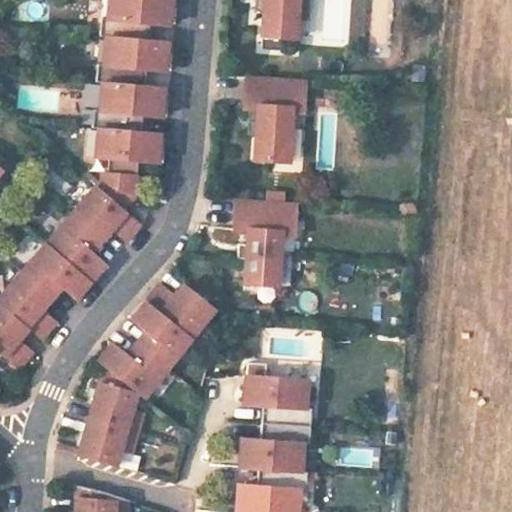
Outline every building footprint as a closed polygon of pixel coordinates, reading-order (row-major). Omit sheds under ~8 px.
[(108,0),(107,19),(101,19),(99,36),(106,36),(148,40),(150,23),(168,24),(169,0),(108,0)] [(256,0),(256,10),(265,11),(263,49),(280,50),(281,37),(296,38),(298,0),(256,0)] [(148,40),(106,36),(103,65),(97,64),(95,82),(102,82),(145,86),(146,68),(164,70),(166,42),(148,40)] [(305,81),(245,77),(243,104),(243,108),(249,108),(258,109),(257,121),(248,120),(247,134),(255,135),(254,160),(287,162),(291,111),(303,112),(305,81)] [(145,86),(102,82),(99,110),(93,110),(91,127),(98,128),(141,132),(142,114),(160,116),(162,87),(145,86)] [(258,109),(249,108),(248,120),(257,121),(258,109)] [(99,182),(96,186),(123,209),(134,196),(137,159),(156,161),(158,133),(141,132),(98,128),(95,156),(108,157),(107,172),(100,172),(99,182)] [(123,209),(96,186),(71,215),(97,237),(106,226),(125,242),(140,224),(123,209)] [(269,190),(268,202),(286,204),(287,191),(269,190)] [(268,202),(237,200),(235,228),(235,231),(250,232),(250,246),(239,245),(238,258),(248,259),(246,283),(278,286),(281,248),(282,235),(294,236),(297,205),(286,204),(268,202)] [(97,237),(71,215),(46,244),(72,266),(91,282),(106,265),(87,248),(97,237)] [(72,266),(46,244),(21,273),(47,295),(57,284),(76,300),(91,282),(72,266)] [(47,295),(21,273),(0,297),(0,304),(22,324),(41,340),(57,322),(37,306),(47,295)] [(160,283),(145,301),(191,338),(214,308),(183,283),(174,295),(160,283)] [(145,301),(130,320),(145,331),(136,343),(167,368),(191,338),(145,301)] [(22,324),(0,304),(0,354),(16,369),(32,351),(13,335),(22,324)] [(112,343),(98,361),(108,370),(134,391),(143,398),(167,368),(136,343),(127,355),(112,343)] [(264,363),(245,362),(245,375),(243,403),(265,404),(264,423),(302,425),(309,426),(310,408),(303,407),(305,379),(263,377),(264,363)] [(97,381),(87,418),(123,429),(135,432),(141,412),(129,409),(133,392),(134,391),(108,370),(97,381)] [(123,429),(87,418),(78,450),(76,455),(112,465),(117,448),(129,452),(135,432),(123,429)] [(302,425),(264,423),(262,441),(240,439),(238,467),(260,468),(288,470),(299,471),(301,443),(307,443),(309,426),(302,425)] [(78,450),(55,444),(55,449),(76,455),(78,450)] [(288,470),(260,468),(259,487),(237,485),(234,511),(295,511),(298,489),(304,489),(305,471),(299,471),(288,470)] [(101,493),(76,486),(74,511),(122,511),(123,501),(101,499),(101,493)]
